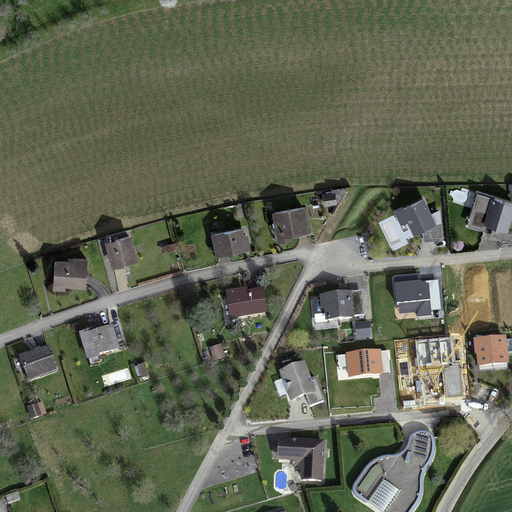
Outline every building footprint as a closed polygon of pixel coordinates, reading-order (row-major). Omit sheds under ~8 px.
[(334,193),(322,195),(323,206),(336,204),(334,193)] [(511,214),(511,203),(478,193),(468,226),(484,231),(486,225),(507,232),(511,214)] [(425,198),(394,212),(400,226),(409,222),(415,235),(421,232),(422,241),(441,240),(440,223),(436,223),(425,198)] [(305,207),(273,212),(277,235),(309,230),(305,207)] [(242,230),(211,234),(214,251),(247,247),(246,236),(243,237),(242,230)] [(128,236),(104,243),(111,267),(135,261),(128,236)] [(53,260),(53,288),(84,287),(84,260),(53,260)] [(428,283),(421,284),(420,272),(393,275),(397,305),(398,304),(399,313),(415,312),(416,317),(432,315),(428,283)] [(364,290),(313,296),(315,311),(329,310),(330,321),(366,317),(364,290)] [(261,291),(224,295),(226,318),(263,315),(261,291)] [(375,321),(359,323),(361,340),(377,338),(375,321)] [(97,330),(78,335),(86,359),(117,349),(111,328),(97,332),(97,330)] [(505,340),(478,342),(480,370),(508,367),(505,340)] [(49,347),(20,356),(28,379),(56,370),(49,347)] [(220,347),(209,350),(213,362),(224,358),(220,347)] [(345,351),(348,377),(383,373),(381,348),(345,351)] [(309,362),(282,370),(293,405),(308,400),(312,410),(327,405),(319,378),(314,379),(309,362)] [(36,404),(28,407),(32,417),(40,414),(36,404)] [(375,463),(353,495),(378,511),(418,511),(427,500),(427,474),(437,460),(438,447),(434,436),(425,435),(417,437),(408,454),(402,458),(375,463)] [(324,441),(279,439),(278,461),(303,462),(302,480),(322,481),(324,441)]
